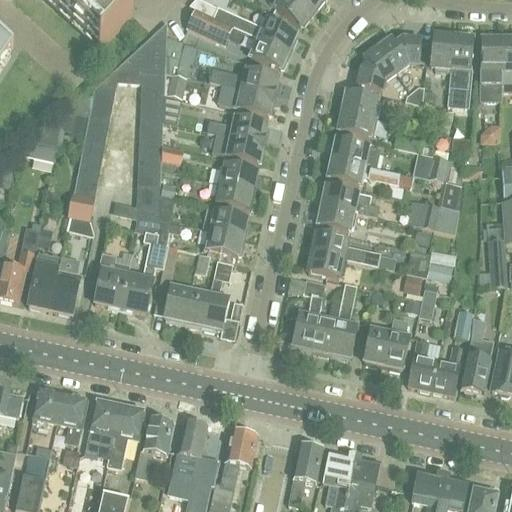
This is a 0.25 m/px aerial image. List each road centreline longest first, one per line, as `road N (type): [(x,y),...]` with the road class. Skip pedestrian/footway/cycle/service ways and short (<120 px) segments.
road 1 (residential): [(372,0),(335,39),(311,89),(245,397)]
road 2 (primary): [(245,397),(0,344)]
road 3 (primary): [(511,455),(288,406)]
